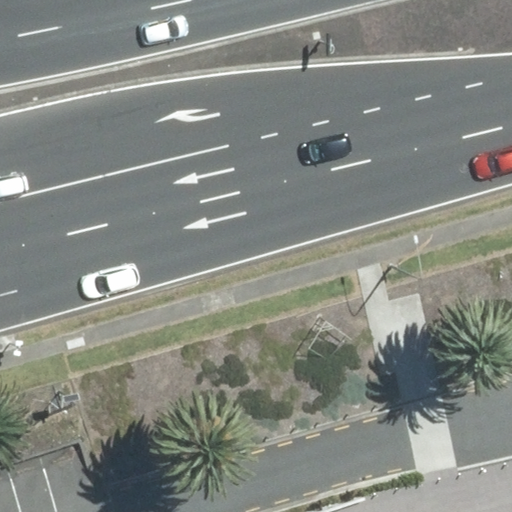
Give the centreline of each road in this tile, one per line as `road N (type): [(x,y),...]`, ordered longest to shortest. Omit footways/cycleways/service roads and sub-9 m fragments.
road 1 (primary): [(511,120),(0,251)]
road 2 (primary): [(0,37),(179,0)]
